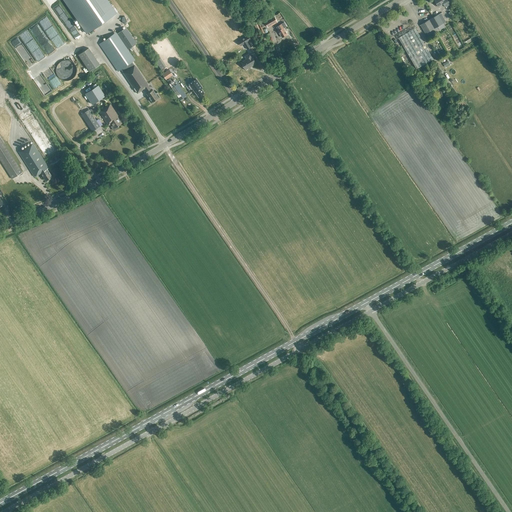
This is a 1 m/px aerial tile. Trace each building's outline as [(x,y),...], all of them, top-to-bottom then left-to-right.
[(106,0),(63,0),(87,33),(116,13),(106,0)] [(441,13),(420,25),(425,34),(443,23),(442,21),(445,19),(441,13)] [(65,20),(70,27),(76,24),(71,16),(65,20)] [(278,23),(276,20),(274,16),(264,22),(268,28),(278,23)] [(284,22),(281,24),(277,26),(280,30),(278,31),(282,38),(288,34),(284,28),(287,26),(284,22)] [(128,49),(136,43),(125,27),(117,33),(128,49)] [(433,59),(415,28),(399,37),(417,68),(433,59)] [(151,90),(134,65),(132,62),(135,60),(116,32),(99,44),(118,71),(121,69),(123,73),(137,93),(144,88),(148,93),(146,94),(150,99),(149,99),(150,101),(151,101),(152,102),(158,98),(152,90),(151,90)] [(247,50),(251,47),(248,41),(251,39),(248,35),(238,42),(241,46),(244,44),(247,50)] [(90,46),(79,53),(90,70),(100,63),(90,46)] [(241,63),(246,70),(256,63),(252,56),(250,54),(245,57),(247,59),(241,63)] [(190,68),(185,71),(190,78),(195,75),(190,68)] [(177,89),(181,87),(175,76),(171,78),(177,89)] [(196,79),(189,84),(195,92),(198,97),(204,93),(201,88),(202,88),(202,87),(201,86),(196,79)] [(98,85),(85,93),(92,104),(105,95),(98,85)] [(117,116),(118,116),(110,104),(99,111),(107,125),(111,123),(112,125),(111,127),(114,131),(119,127),(118,126),(122,123),(117,116)] [(81,114),(92,131),(102,125),(98,119),(96,121),(89,110),(81,114)] [(0,159),(12,179),(22,173),(0,138),(0,159)] [(41,144),(47,153),(56,147),(50,138),(41,144)] [(45,180),(52,177),(47,169),(48,168),(32,143),(18,152),(34,177),(40,173),(45,180)]
